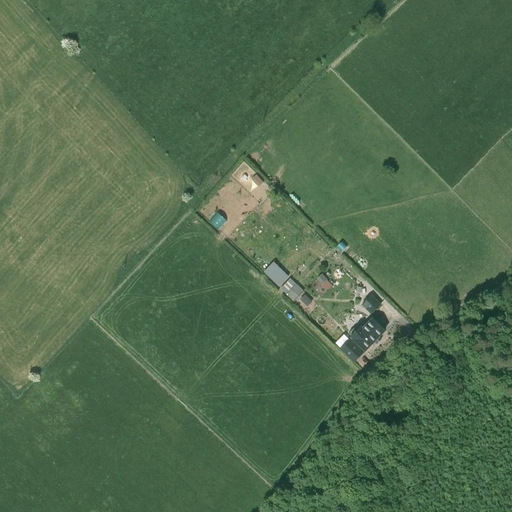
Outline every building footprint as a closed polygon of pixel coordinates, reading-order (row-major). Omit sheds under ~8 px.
[(276,270),(269,277),(273,281),(280,274),(276,270)] [(275,283),(281,289),(287,284),(280,278),(275,283)] [(281,289),(287,295),(297,285),(291,280),(287,284),(281,289)] [(304,292),(297,285),(287,295),(294,302),(304,292)] [(306,293),(300,298),(306,306),(313,300),(306,293)] [(372,296),(363,306),(372,315),(382,306),(372,296)] [(352,338),(367,352),(387,331),(374,319),(364,329),(362,327),(352,338)] [(364,353),(351,340),(341,350),(355,363),(364,353)]
